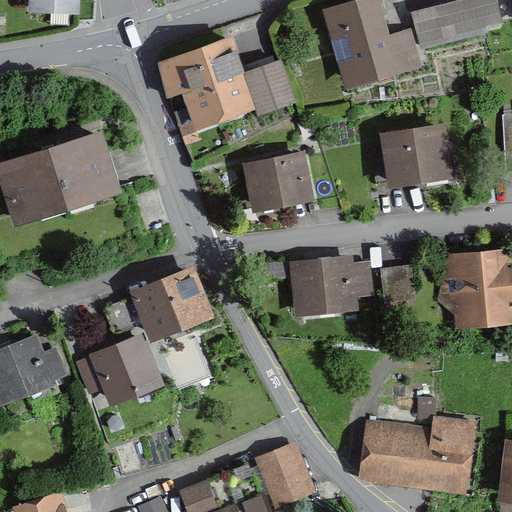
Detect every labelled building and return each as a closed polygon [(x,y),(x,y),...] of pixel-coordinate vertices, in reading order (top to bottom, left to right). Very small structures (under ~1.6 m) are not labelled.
[(32,0),(32,8),(76,10),(75,0),(32,0)] [(333,39),(347,35),(353,57),(346,60),(352,80),(414,62),(408,42),(388,48),(373,0),(325,15),(333,39)] [(477,0),(473,0),(413,15),(422,46),(485,30),(484,25),(477,0)] [(477,0),(484,25),(500,21),(495,0),(477,0)] [(188,97),(197,123),(245,105),(222,41),(160,62),(167,90),(191,84),(194,94),(188,97)] [(279,59),(246,72),(260,112),(294,99),(279,59)] [(186,143),(196,140),(191,125),(181,128),(186,143)] [(448,173),(441,128),(385,137),(388,152),(392,182),(448,173)] [(90,190),(91,196),(115,188),(99,136),(0,166),(17,219),(41,212),(39,206),(90,190)] [(392,182),(388,152),(371,154),(376,184),(392,182)] [(299,156),(250,166),(256,197),(276,193),(278,202),(307,196),(299,156)] [(504,255),(485,256),(481,261),(477,257),(459,259),(459,266),(456,270),(459,308),(463,311),(464,319),(509,314),(508,307),(504,262),(504,255)] [(366,260),(331,264),(330,256),(318,258),(319,265),(295,268),(294,260),(255,265),(257,280),(296,275),(300,311),(353,305),(351,293),(369,291),(366,260)] [(154,334),(206,313),(190,272),(137,293),(138,296),(106,309),(116,332),(134,325),(130,315),(144,309),(154,334)] [(39,354),(33,337),(0,349),(0,393),(2,399),(64,375),(53,349),(39,354)] [(113,399),(157,382),(140,338),(80,362),(91,390),(107,384),(113,399)] [(443,398),(479,400),(481,351),(445,349),(443,398)] [(376,484),(466,496),(475,422),(435,417),(434,429),(366,421),(359,477),(376,484)] [(511,440),(506,440),(498,501),(511,503),(511,440)] [(307,489),(289,444),(259,457),(277,501),(307,489)] [(186,489),(194,511),(265,511),(247,466),(186,489)] [(59,511),(54,496),(6,511),(59,511)]
